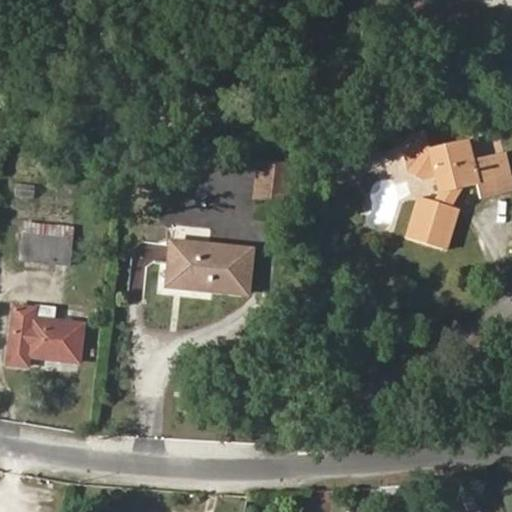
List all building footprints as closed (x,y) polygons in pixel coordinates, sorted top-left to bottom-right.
[(444,250),(456,209),(448,206),(459,189),(475,185),(479,200),(499,195),(488,155),(471,159),(466,139),(429,148),(425,132),(412,135),(402,148),(408,171),(423,178),(435,176),(439,194),(438,203),(418,197),(406,238),(444,250)] [(511,191),(511,187),(503,151),(488,155),(499,195),(511,191)] [(279,200),(281,165),(259,162),(255,197),(279,200)] [(285,200),(289,165),(281,165),(279,200),(285,200)] [(71,239),(73,227),(23,222),(22,234),(71,239)] [(69,264),(71,239),(22,234),(19,259),(69,264)] [(246,293),(251,250),(171,242),(167,286),(246,293)] [(78,362),(83,325),(54,321),(56,307),(35,305),(34,309),(14,306),(7,364),(27,366),(28,356),(78,362)] [(511,511),(511,482),(499,487),(508,511),(511,511)] [(416,508),(406,485),(381,487),(381,503),(406,501),(411,510),(416,508)]
